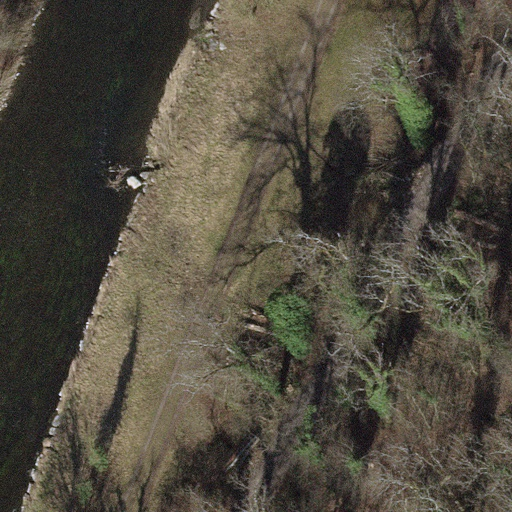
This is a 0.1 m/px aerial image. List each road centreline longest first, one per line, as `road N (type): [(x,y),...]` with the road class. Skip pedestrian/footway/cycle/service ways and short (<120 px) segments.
road 1 (track): [(130,511),(335,0)]
road 2 (track): [(511,44),(252,511)]
